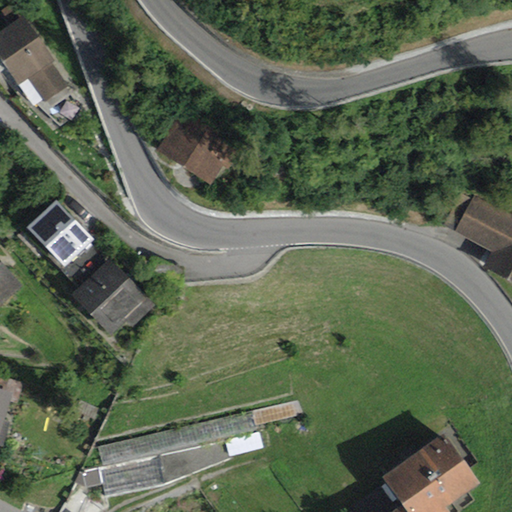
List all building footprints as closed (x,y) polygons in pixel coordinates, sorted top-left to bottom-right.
[(25,18),(0,34),(0,57),(20,87),(29,80),(45,104),(70,87),(53,63),(55,62),(25,18)] [(183,110),(157,153),(211,185),(237,142),(183,110)] [(511,215),(475,195),(454,233),(493,254),(485,269),(511,283),(511,215)] [(95,241),(57,201),(26,231),(65,269),(95,241)] [(158,306),(110,259),(73,298),(112,336),(126,322),(134,330),(158,306)] [(0,304),(22,287),(0,260),(0,304)] [(0,437),(13,395),(0,391),(0,437)] [(252,413),(97,448),(102,468),(257,433),(252,413)] [(402,508),(396,511),(447,511),(446,510),(480,486),(445,437),(383,481),(402,508)] [(155,458),(100,470),(105,495),(160,484),(155,458)] [(103,511),(107,507),(87,491),(75,483),(66,502),(57,511),(103,511)]
